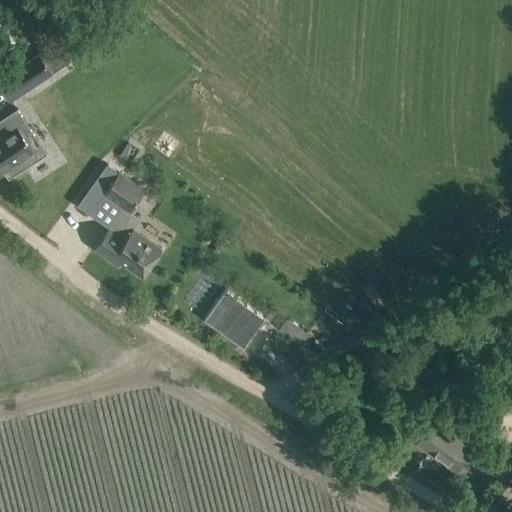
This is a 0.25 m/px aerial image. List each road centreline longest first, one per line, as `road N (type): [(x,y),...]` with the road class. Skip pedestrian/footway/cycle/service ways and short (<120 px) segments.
road 1 (track): [(0,216),(126,310),(464,511)]
road 2 (track): [(260,391),(306,370),(511,232)]
